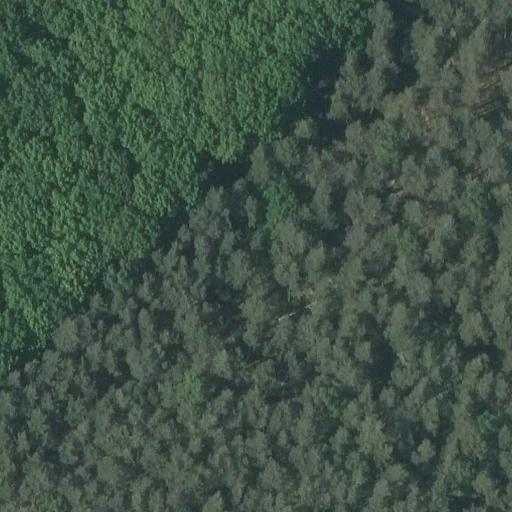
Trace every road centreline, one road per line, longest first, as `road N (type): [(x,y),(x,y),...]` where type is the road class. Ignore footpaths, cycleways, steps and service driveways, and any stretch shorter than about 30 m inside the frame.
road 1 (track): [(511,416),(227,206)]
road 2 (track): [(433,0),(227,206)]
road 3 (track): [(227,206),(0,35)]
